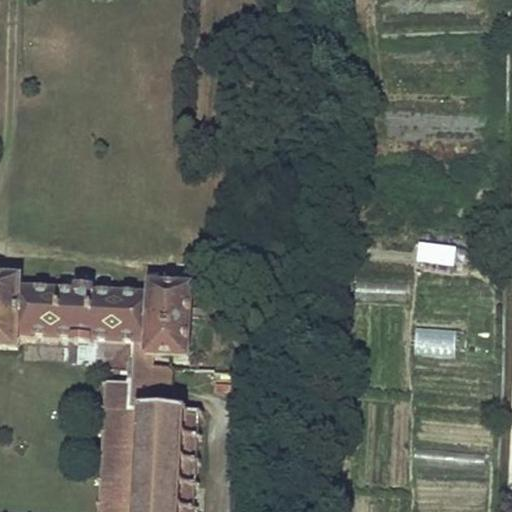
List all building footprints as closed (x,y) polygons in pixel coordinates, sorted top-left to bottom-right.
[(346,39),(344,34),(329,33),(328,50),(342,51),(346,47),(346,39)] [(392,268),(463,268),(463,256),(392,257),(392,268)] [(130,413),(172,415),(174,372),(155,371),(156,361),(174,361),(190,362),(193,293),(152,291),(152,300),(96,297),(96,294),(77,293),(76,297),(22,294),(22,283),(0,282),(0,353),(20,355),(20,341),(77,344),(76,348),(94,348),(95,345),(135,347),(134,365),(132,365),(130,390),(130,413)] [(235,402),(248,404),(248,379),(237,379),(235,402)] [(197,511),(198,492),(202,492),(202,489),(198,489),(199,469),(203,469),(203,465),(199,465),(201,444),(205,445),(205,442),(201,441),(201,420),(206,420),(206,417),(201,416),(202,413),(199,413),(199,417),(189,416),(189,412),(186,412),(186,416),(172,415),(130,413),(130,390),(105,389),(105,392),(109,393),(108,413),(104,413),(104,416),(107,417),(106,436),(103,436),(103,440),(106,441),(105,461),(102,461),(101,465),(105,466),(104,485),(100,484),(100,489),(104,489),(102,508),(99,508),(99,511),(102,511),(197,511)]
